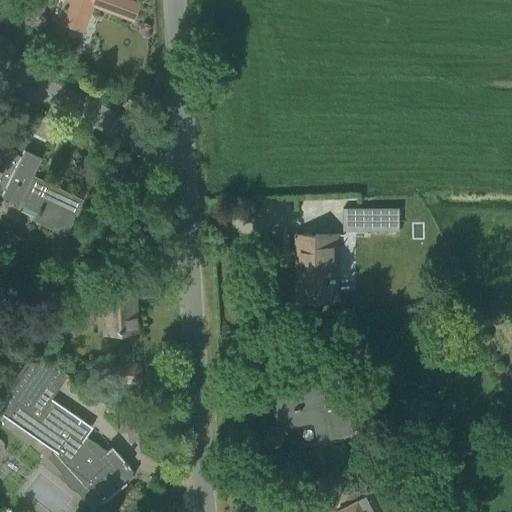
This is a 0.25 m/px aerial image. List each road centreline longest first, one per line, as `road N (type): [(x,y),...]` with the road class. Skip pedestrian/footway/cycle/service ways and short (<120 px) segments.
road 1 (residential): [(195,511),(169,126)]
road 2 (residential): [(169,126),(130,126),(0,62)]
road 3 (residential): [(169,126),(169,0)]
